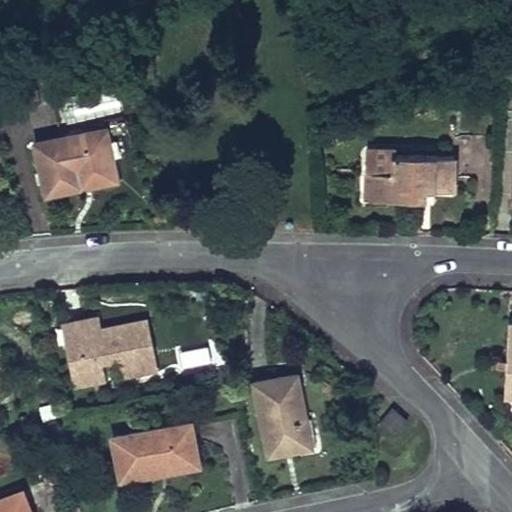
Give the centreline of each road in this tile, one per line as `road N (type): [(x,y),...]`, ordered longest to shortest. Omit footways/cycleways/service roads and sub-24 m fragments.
road 1 (residential): [(348,258),(203,252),(0,262)]
road 2 (residential): [(494,471),(352,308),(348,258)]
road 3 (residential): [(328,511),(494,471)]
road 4 (residential): [(348,258),(511,266)]
